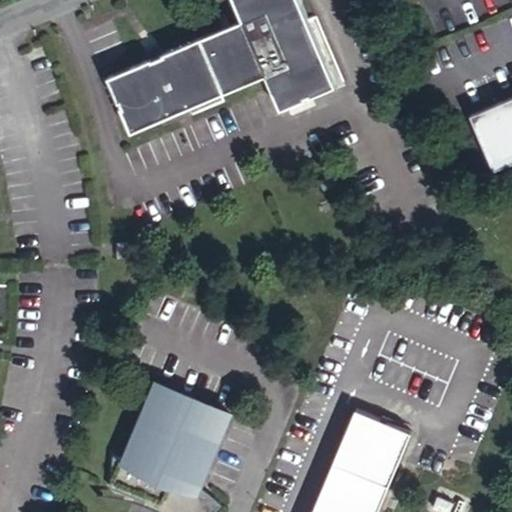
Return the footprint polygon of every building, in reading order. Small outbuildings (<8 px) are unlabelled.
[(148,57),(107,74),(131,130),(266,72),(280,106),(336,83),(299,0),(234,0),(243,19),(163,51),(156,41),(144,48),(148,57)] [(511,93),(466,113),(489,168),(511,158),(511,93)] [(128,241),(117,241),(117,256),(128,255),(128,241)] [(198,485),(229,412),(206,403),(205,405),(198,403),(199,400),(154,381),(122,457),(122,458),(197,490),(198,485)] [(356,407),(312,511),(377,511),(400,459),(411,430),(356,407)] [(206,490),(198,485),(197,490),(122,458),(122,457),(111,452),(108,486),(134,497),(143,500),(141,504),(143,504),(153,509),(158,511),(211,511),(221,502),(210,493),(206,490)]
